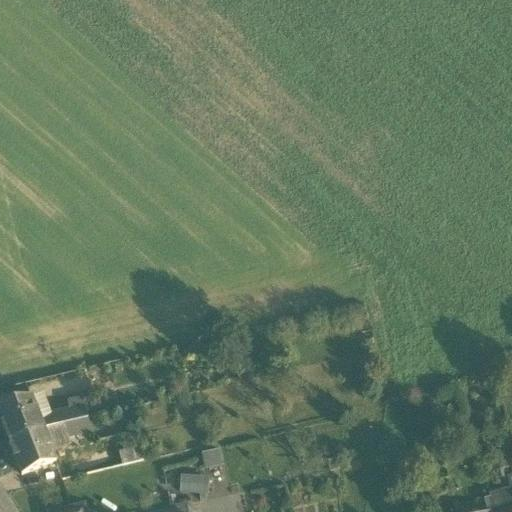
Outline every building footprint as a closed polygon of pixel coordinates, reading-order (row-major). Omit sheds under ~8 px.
[(49,416),(51,416),(43,396),(30,401),(39,422),(50,420),(49,416)] [(0,421),(9,444),(42,431),(39,422),(30,401),(30,399),(0,410),(0,421)] [(70,411),(72,424),(86,421),(81,400),(67,403),(70,411)] [(50,420),(39,422),(42,431),(62,426),(72,424),(70,411),(51,416),(49,416),(50,420)] [(66,439),(93,433),(90,420),(86,421),(72,424),(62,426),(66,439)] [(62,426),(42,431),(52,455),(68,449),(66,439),(62,426)] [(55,463),(52,455),(42,431),(9,444),(21,476),(55,463)] [(123,454),(126,467),(143,462),(140,449),(123,454)] [(219,452),(201,456),(204,472),(222,469),(219,452)] [(209,480),(180,478),(179,495),(207,497),(209,480)] [(445,495),(441,481),(426,485),(430,499),(445,495)] [(511,511),(511,489),(510,490),(511,494),(490,500),(492,511),(511,511)] [(483,502),(486,511),(492,511),(490,500),(483,502)]
